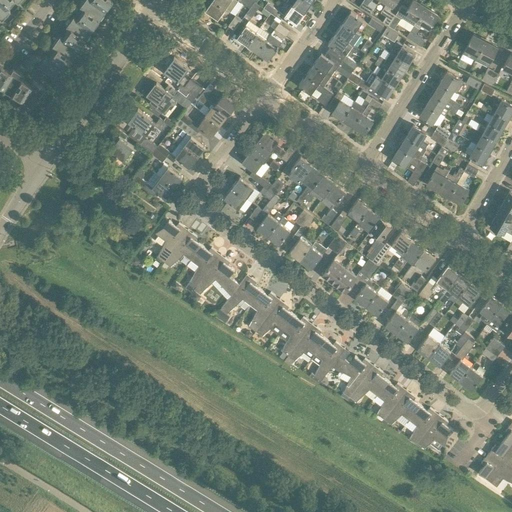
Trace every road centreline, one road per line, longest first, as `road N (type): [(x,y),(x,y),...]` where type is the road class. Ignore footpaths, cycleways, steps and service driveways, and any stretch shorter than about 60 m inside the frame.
road 1 (residential): [(266,95),(207,176),(212,215),(458,404),(480,405)]
road 2 (motorway): [(215,511),(0,379)]
road 3 (motorway): [(0,407),(170,511)]
road 4 (residential): [(362,168),(464,4)]
road 5 (tertiary): [(45,160),(155,4)]
road 6 (residential): [(266,95),(155,4)]
road 7 (residential): [(362,168),(266,95)]
